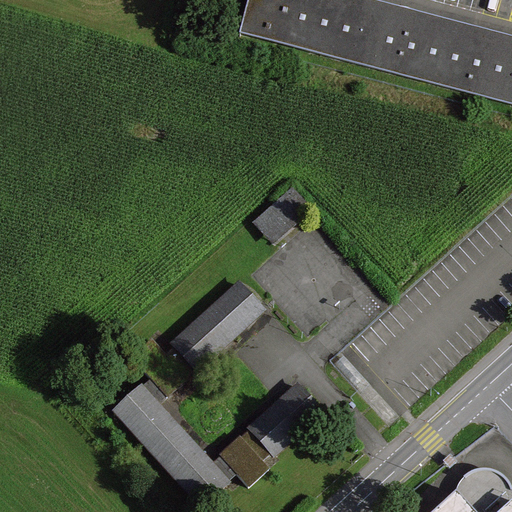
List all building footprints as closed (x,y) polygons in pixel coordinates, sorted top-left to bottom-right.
[(511,36),(373,0),(247,0),(239,34),(511,107),(511,36)] [(276,248),(314,214),(294,193),(257,227),(276,248)] [(198,373),(265,311),(239,283),(172,345),(198,373)] [(199,511),(230,486),(144,386),(112,414),(197,511),(199,511)] [(276,460),(325,413),(299,386),(250,434),(276,460)] [(431,511),(511,511),(511,498),(497,511),(476,511),(457,491),(442,502),(431,511)]
